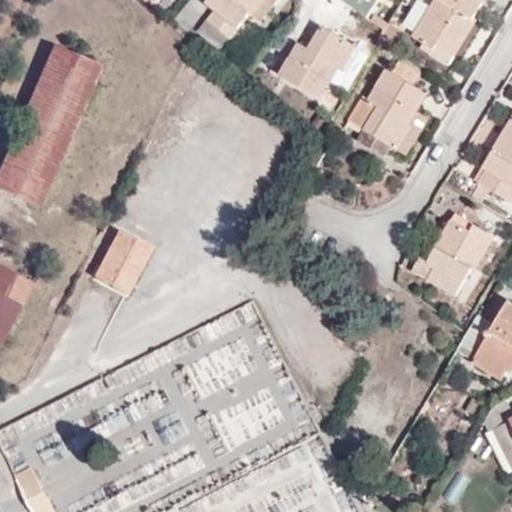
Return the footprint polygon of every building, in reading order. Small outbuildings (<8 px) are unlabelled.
[(208,0),(207,2),(217,11),(209,22),(231,40),(251,15),(254,18),(267,0),(208,0)] [(263,24),(281,0),(267,0),(254,18),(263,24)] [(356,0),(373,11),(380,0),(356,0)] [(436,49),(438,45),(456,56),(477,22),(474,19),(484,2),(481,0),(438,0),(416,37),(425,43),(436,49)] [(221,51),(231,40),(209,22),(200,34),(221,51)] [(314,23),(283,76),(322,100),(332,83),(340,69),(343,71),(357,47),(314,23)] [(422,49),(450,66),(456,56),(438,45),(436,49),(425,43),(422,49)] [(55,48),(0,175),(0,186),(41,205),(101,67),(55,48)] [(421,74),(397,60),(390,70),(414,86),(421,74)] [(418,111),(428,94),(414,86),(390,70),(371,99),(366,96),(351,120),(407,156),(431,119),(418,111)] [(334,107),(344,89),(332,83),(322,100),(334,107)] [(489,169),(482,182),(511,200),(511,124),(485,167),(489,169)] [(324,195),(331,183),(314,174),(307,186),(324,195)] [(453,220),(472,231),(476,224),(458,213),(453,220)] [(477,272),(498,237),(476,224),(472,231),(453,220),(429,263),(437,267),(430,278),(458,295),(474,270),(477,272)] [(128,294),(152,247),(121,230),(97,277),(128,294)] [(23,306),(9,298),(19,275),(0,265),(0,348),(23,306)] [(23,306),(35,283),(19,275),(9,298),(23,306)] [(499,326),(480,315),(463,344),(481,355),(477,364),(502,378),(509,367),(511,361),(511,304),(499,326)] [(511,421),(496,430),(511,462),(511,421)] [(56,511),(35,469),(17,479),(34,511),(56,511)]
